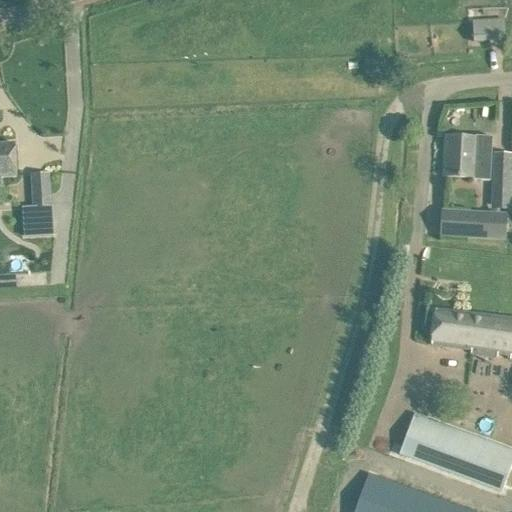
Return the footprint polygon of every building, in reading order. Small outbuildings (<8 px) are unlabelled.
[(504,21),(472,23),(474,43),(506,41),(504,21)] [(447,137),(445,177),(454,178),(473,178),(473,180),(490,180),(490,179),(491,138),(475,137),(475,139),(447,137)] [(0,145),(0,186),(1,186),(1,178),(5,177),(17,177),(16,165),(15,145),(0,145)] [(511,182),(511,154),(494,154),(492,190),(511,191),(511,182)] [(51,207),(52,207),(50,174),(32,175),(33,209),(34,209),(36,234),(53,233),(51,207)] [(442,211),(440,238),(506,242),(508,215),(442,211)] [(431,346),(441,347),(471,351),(471,354),(491,358),(497,359),(497,355),(511,357),(510,361),(511,361),(511,321),(456,313),(436,310),(431,346)] [(511,466),(511,452),(456,431),(415,415),(399,455),(418,462),(502,494),(511,466)] [(474,511),(370,474),(356,511),(474,511)]
